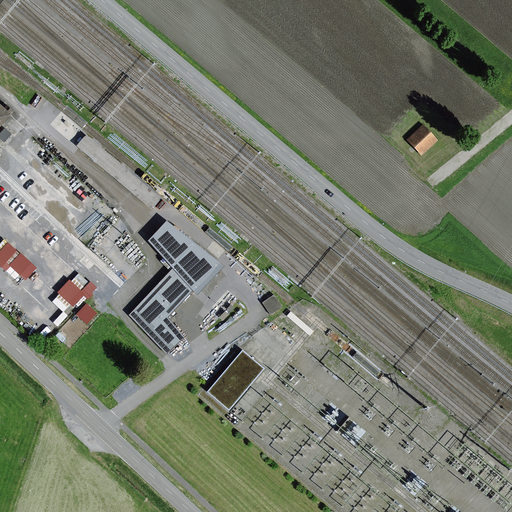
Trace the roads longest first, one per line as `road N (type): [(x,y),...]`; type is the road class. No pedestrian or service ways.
road 1 (unclassified): [(511,305),(401,250),(101,0)]
road 2 (primary): [(190,511),(0,332)]
